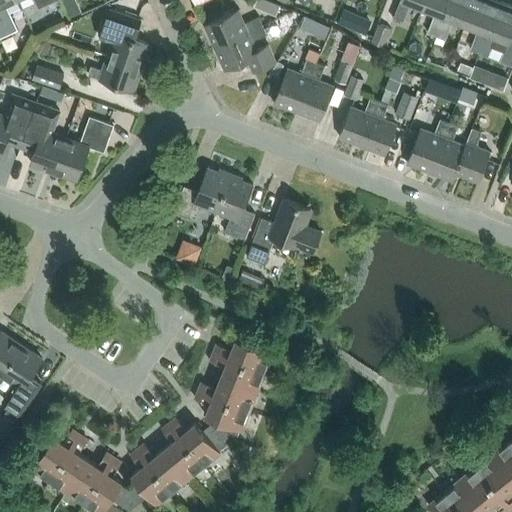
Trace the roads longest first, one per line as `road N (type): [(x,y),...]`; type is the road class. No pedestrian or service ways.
road 1 (residential): [(81,225),(98,253),(164,306),(169,320),(131,378),(43,331),(35,316),(58,225)]
road 2 (residential): [(511,235),(217,122),(202,101)]
road 3 (residential): [(202,101),(81,225)]
